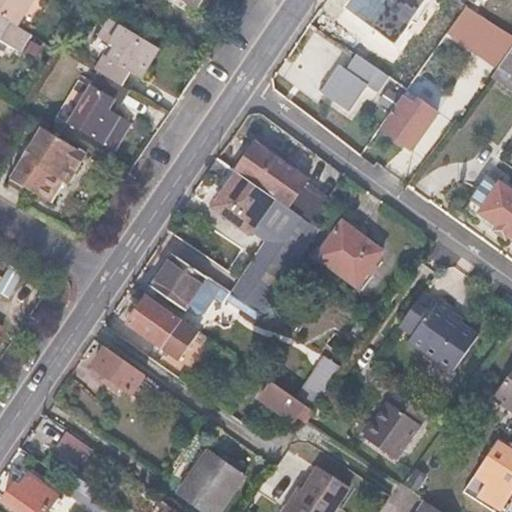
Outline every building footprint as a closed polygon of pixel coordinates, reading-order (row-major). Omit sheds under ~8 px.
[(0,0),(0,11),(15,20),(26,0),(0,0)] [(381,0),(406,16),(408,13),(420,21),(429,7),(418,0),(381,0)] [(430,0),(455,16),(462,6),(451,0),(430,0)] [(455,16),(448,27),(462,35),(471,23),(497,40),(488,52),(491,54),(485,63),(494,69),(511,42),(511,31),(465,2),(462,6),(455,16)] [(0,36),(17,47),(28,28),(15,20),(0,11),(0,36)] [(113,43),(98,67),(120,80),(129,67),(140,74),(159,44),(107,14),(96,31),(113,43)] [(511,42),(494,69),(493,71),(511,83),(511,42)] [(390,74),(360,54),(350,70),(343,66),(326,91),(351,109),(369,83),(379,90),(390,74)] [(118,97),(127,84),(120,80),(98,67),(67,119),(111,146),(128,117),(105,104),(113,94),(118,97)] [(402,94),(390,112),(393,113),(386,122),(392,127),(389,133),(405,144),(428,111),(402,94)] [(69,183),(86,153),(41,126),(7,182),(28,195),(33,190),(51,201),(64,180),(69,183)] [(311,224),(326,202),(303,186),(307,178),(255,141),(234,169),(238,171),(311,224)] [(277,323),(307,282),(291,272),(283,266),(311,224),(238,171),(213,205),(249,230),(252,225),(258,228),(259,226),(270,233),(229,291),(277,323)] [(483,202),(472,193),(461,208),(474,216),(476,212),(511,236),(511,188),(498,179),(483,202)] [(359,288),(385,253),(344,222),(318,257),(359,288)] [(283,266),(291,272),(319,229),(311,224),(283,266)] [(210,279),(170,253),(150,284),(183,306),(199,283),(205,286),(210,279)] [(5,270),(0,280),(0,291),(9,296),(19,276),(5,270)] [(424,292),(400,325),(413,334),(437,301),(424,292)] [(198,330),(147,295),(128,323),(179,358),(198,330)] [(437,301),(413,334),(409,339),(453,370),(478,335),(451,315),(455,309),(439,298),(437,301)] [(143,373),(105,347),(93,365),(114,379),(109,386),(116,390),(120,384),(131,391),(143,373)] [(317,401),(339,365),(322,354),(300,391),(317,401)] [(511,411),(511,373),(494,399),(511,411)] [(292,419),(303,403),(272,381),(260,397),(292,419)] [(394,463),(419,428),(389,406),(364,440),(394,463)] [(92,449),(65,431),(51,451),(77,470),(92,449)] [(511,491),(511,450),(497,442),(475,475),(486,483),(479,494),(495,505),(497,502),(502,506),(511,491)] [(202,511),(219,511),(247,475),(208,446),(174,492),(202,511)] [(330,511),(347,487),(316,467),(286,511),(330,511)] [(46,511),(58,496),(28,475),(20,487),(12,483),(0,500),(18,511),(46,511)] [(110,511),(68,482),(63,491),(93,511),(110,511)] [(443,511),(425,500),(416,511),(443,511)]
